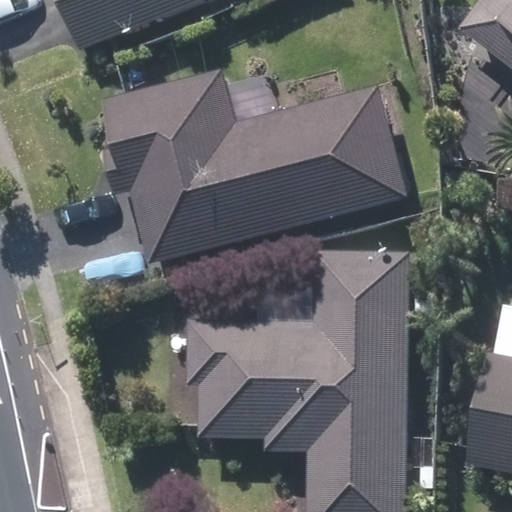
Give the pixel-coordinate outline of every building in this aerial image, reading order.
[(75,0),(78,7),(97,51),(222,0),(75,0)] [(511,0),(496,0),(474,29),(511,59),(511,0)] [(154,226),(164,265),(422,199),(394,93),(251,129),(236,74),(121,103),(134,152),(120,156),(131,198),(146,195),(154,226)] [(467,139),(480,146),(493,139),(492,123),(479,117),(466,124),(467,139)] [(422,287),(424,256),(332,255),(331,327),(205,325),(204,386),(213,386),(212,438),(279,439),(279,451),(323,451),(321,511),(418,511),(421,314),(422,287)] [(448,288),(422,287),(421,314),(448,314),(448,288)] [(511,360),(506,360),(487,463),(511,468),(511,360)] [(423,471),(442,471),(443,440),(424,440),(423,471)]
